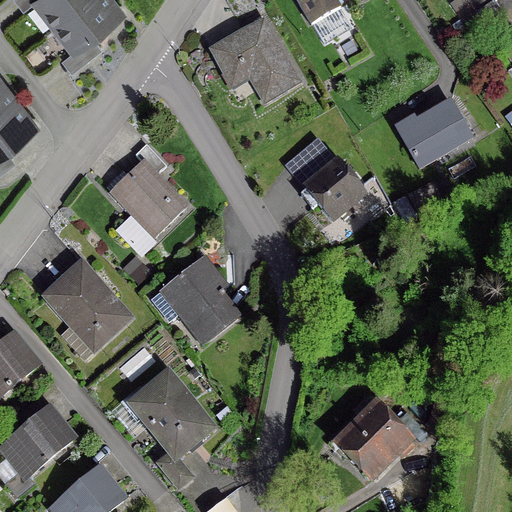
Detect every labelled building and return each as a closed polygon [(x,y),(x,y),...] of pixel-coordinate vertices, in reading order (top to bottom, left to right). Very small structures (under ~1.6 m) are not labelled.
[(37,0),(34,2),(53,27),(86,0),(37,0)] [(117,15),(105,0),(86,0),(53,27),(72,51),(117,15)] [(293,0),(309,26),(336,9),(331,0),(293,0)] [(465,0),(476,15),(496,1),(496,0),(465,0)] [(511,0),(496,0),(496,1),(511,23),(511,36),(498,46),(511,65),(511,0)] [(261,23),(242,34),(209,53),(224,79),(242,69),(262,103),(296,83),(261,23)] [(0,113),(13,104),(0,88),(0,113)] [(13,104),(0,113),(0,152),(31,128),(13,104)] [(396,135),(416,170),(469,139),(448,104),(396,135)] [(114,232),(136,255),(183,209),(153,178),(164,167),(144,147),(133,157),(141,165),(110,196),(131,217),(114,232)] [(362,196),(336,164),(303,191),(304,192),(298,197),(309,211),(315,206),(330,223),(343,212),(347,217),(356,210),(352,205),(362,196)] [(406,197),(413,211),(426,205),(418,191),(406,197)] [(177,316),(201,346),(236,319),(220,299),(222,297),(219,293),(216,296),(212,291),(220,285),(201,260),(164,289),(182,312),(177,316)] [(101,296),(104,294),(79,267),(44,299),(69,327),(60,336),(82,360),(127,319),(110,301),(108,303),(101,296)] [(135,285),(145,276),(138,269),(129,278),(135,285)] [(462,322),(474,331),(484,317),(472,308),(462,322)] [(0,396),(36,367),(11,337),(0,346),(0,396)] [(424,364),(445,375),(456,354),(441,346),(436,357),(429,353),(424,364)] [(195,442),(211,429),(166,375),(128,407),(168,456),(157,466),(176,489),(189,479),(173,460),(195,442)] [(10,421),(19,433),(0,448),(0,451),(23,480),(71,441),(46,411),(43,414),(33,402),(10,421)] [(434,403),(426,427),(441,432),(449,407),(434,403)] [(374,410),(337,447),(369,479),(396,452),(401,457),(410,447),(405,442),(406,442),(374,410)] [(98,472),(97,471),(49,510),(50,511),(108,511),(121,501),(98,472)] [(237,511),(235,490),(213,508),(214,509),(208,511),(237,511)]
